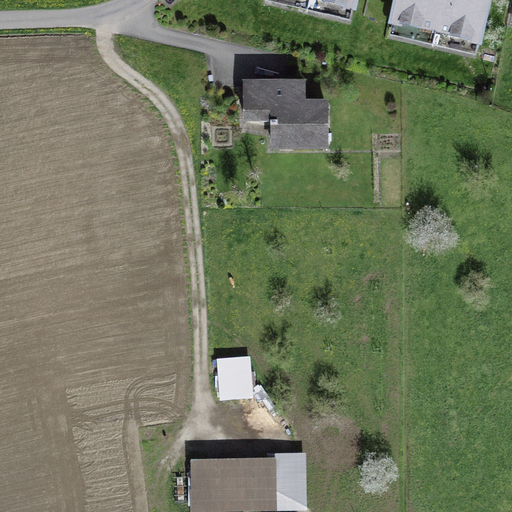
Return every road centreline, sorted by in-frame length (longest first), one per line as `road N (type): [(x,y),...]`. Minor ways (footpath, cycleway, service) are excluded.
road 1 (track): [(99,14),(115,61),(170,115),(181,142),(201,395)]
road 2 (unclassified): [(0,20),(99,14),(138,0)]
